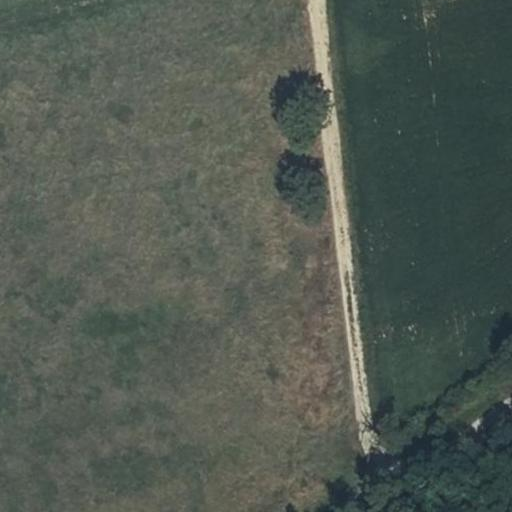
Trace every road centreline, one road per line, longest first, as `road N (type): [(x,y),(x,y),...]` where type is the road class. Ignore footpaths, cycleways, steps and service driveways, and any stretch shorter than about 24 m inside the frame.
road 1 (track): [(342,511),(374,491),(317,0)]
road 2 (track): [(374,491),(511,400)]
